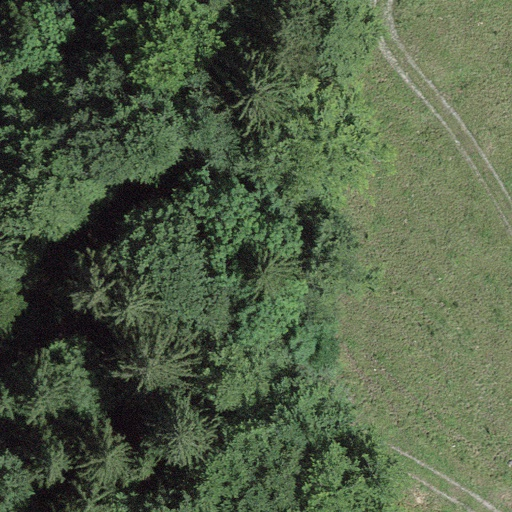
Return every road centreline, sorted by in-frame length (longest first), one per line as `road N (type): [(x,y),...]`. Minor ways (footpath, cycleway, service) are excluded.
road 1 (track): [(504,511),(483,491),(365,439),(284,377),(194,346),(67,340),(0,356)]
road 2 (track): [(511,217),(443,104),(383,48),(349,0)]
